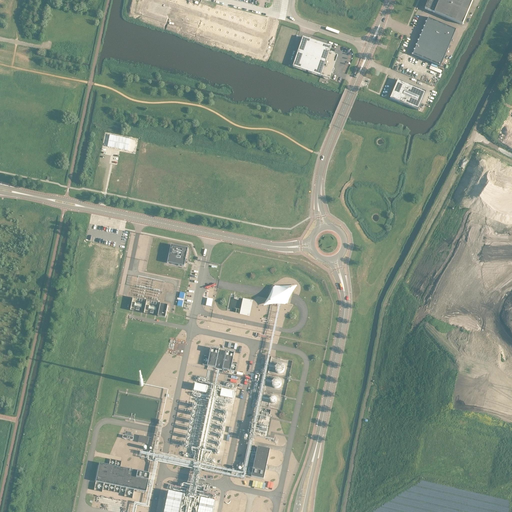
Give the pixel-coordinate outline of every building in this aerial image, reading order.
[(426,0),(425,3),(426,4),(425,8),(462,24),(472,0),(426,0)] [(428,17),(412,55),(440,66),(456,29),(428,17)] [(303,37),(293,66),(321,76),(330,78),(331,73),(332,73),(334,69),(333,68),(337,56),(329,53),(331,46),(303,37)] [(398,80),(390,98),(418,110),(426,91),(398,80)] [(134,152),(136,140),(107,134),(104,146),(134,152)] [(171,245),(167,262),(184,266),(188,248),(171,245)] [(133,298),(130,310),(132,311),(133,311),(141,312),(142,313),(146,313),(147,314),(154,315),(156,316),(165,318),(167,307),(168,305),(133,297),(133,298)] [(207,365),(207,366),(215,367),(219,349),(211,348),(209,357),(207,365)] [(226,351),(222,369),(230,370),(232,362),(234,352),(226,351)] [(194,391),(206,393),(207,386),(195,384),(194,391)] [(222,389),(220,396),(232,399),(234,392),(222,389)] [(144,440),(145,436),(143,436),(139,435),(138,442),(147,444),(148,440),(144,440)] [(257,447),(251,477),(263,479),(270,449),(257,447)] [(100,463),(96,481),(134,489),(146,492),(150,473),(120,467),(109,465),(106,464),(100,463)] [(168,491),(163,511),(179,511),(183,494),(168,491)] [(200,498),(197,511),(212,511),(215,501),(200,498)]
